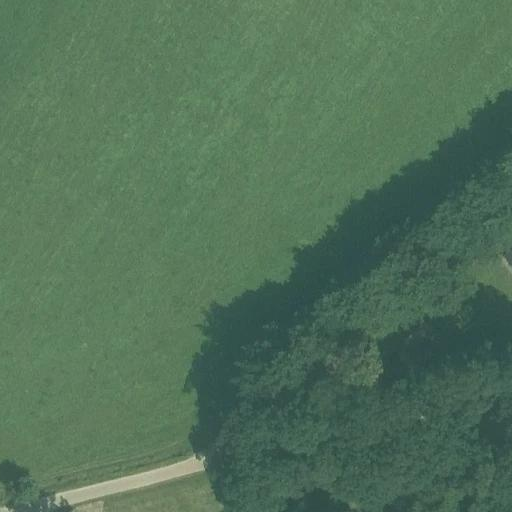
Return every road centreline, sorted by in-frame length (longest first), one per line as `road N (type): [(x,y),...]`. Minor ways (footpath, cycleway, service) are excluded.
road 1 (unclassified): [(511,435),(478,417),(398,412),(13,511)]
road 2 (track): [(195,465),(511,193)]
